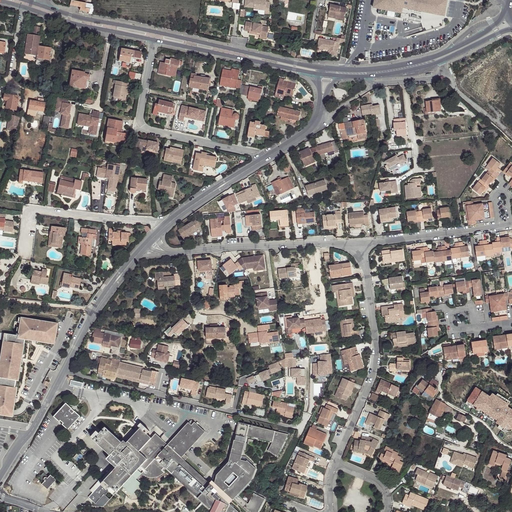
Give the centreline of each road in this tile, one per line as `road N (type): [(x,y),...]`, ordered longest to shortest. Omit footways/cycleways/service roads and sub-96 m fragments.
road 1 (residential): [(144,247),(94,309),(0,476)]
road 2 (residential): [(362,243),(376,357),(337,459)]
road 3 (residential): [(154,40),(138,119),(145,130),(269,156)]
road 4 (secondary): [(506,10),(484,33),(433,57),(385,68),(319,68)]
road 5 (residential): [(170,253),(362,243)]
road 6 (secondary): [(339,76),(424,66),(511,29)]
road 7 (residential): [(169,222),(36,210),(24,254)]
road 8 (secondary): [(319,68),(155,32)]
road 9 (secondary): [(154,40),(318,74)]
road 10 (residential): [(362,243),(511,223)]
